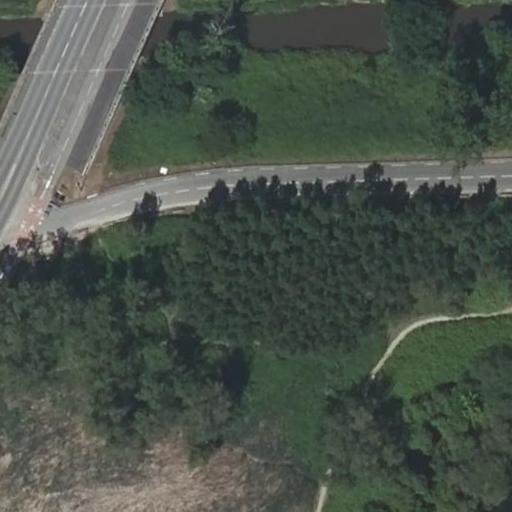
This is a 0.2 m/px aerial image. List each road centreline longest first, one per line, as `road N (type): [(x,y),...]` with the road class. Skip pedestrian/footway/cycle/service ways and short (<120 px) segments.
road 1 (residential): [(511,173),(226,182),(0,234)]
road 2 (secondary): [(0,196),(89,0)]
